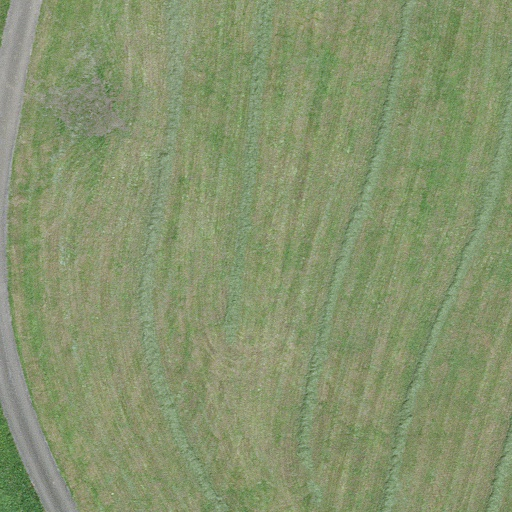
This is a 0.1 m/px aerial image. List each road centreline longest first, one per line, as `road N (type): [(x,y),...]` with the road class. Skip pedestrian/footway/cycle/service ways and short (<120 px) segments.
road 1 (unclassified): [(0,328),(13,392),(64,511)]
road 2 (unclassified): [(29,0),(0,186)]
road 3 (motorway): [(495,0),(511,167)]
